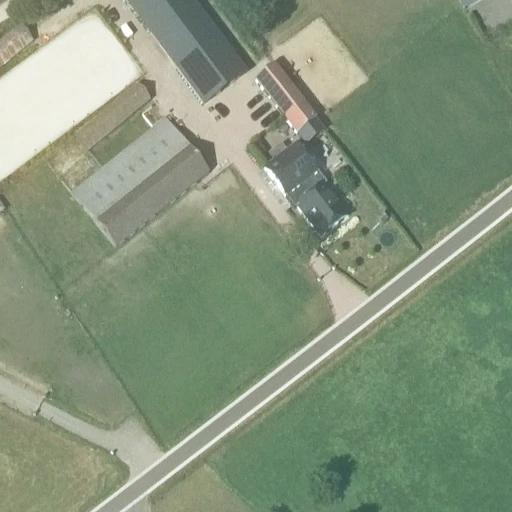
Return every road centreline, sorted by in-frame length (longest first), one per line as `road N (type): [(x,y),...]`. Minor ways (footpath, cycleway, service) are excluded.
road 1 (unclassified): [(106,511),(511,200)]
road 2 (unknown): [(0,385),(160,470)]
